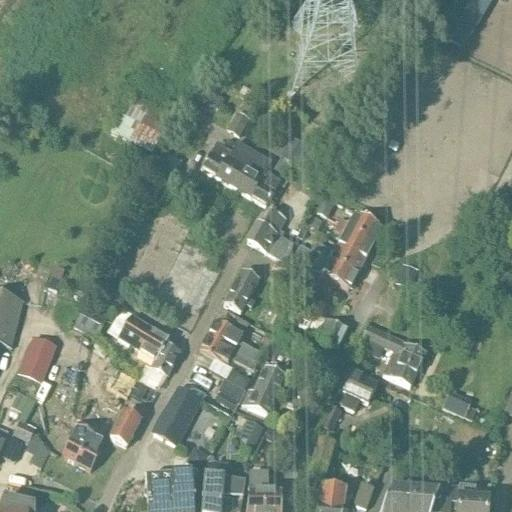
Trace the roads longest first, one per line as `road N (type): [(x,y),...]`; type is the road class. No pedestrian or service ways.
road 1 (unclassified): [(101,511),(239,255)]
road 2 (residential): [(367,313),(292,490),(292,511)]
